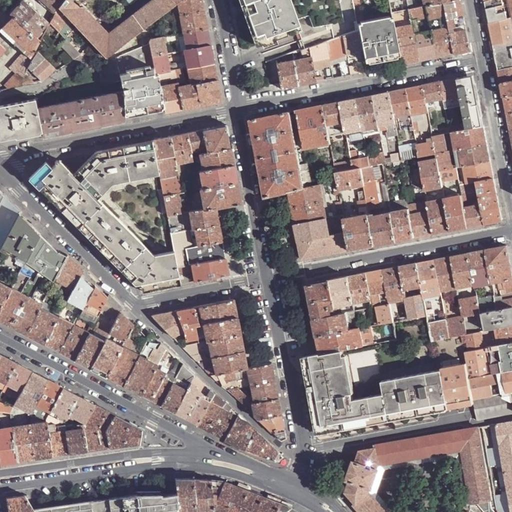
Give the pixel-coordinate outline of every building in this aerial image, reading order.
[(49,23),(49,22),(25,0),(24,0),(11,14),(14,16),(36,36),(49,23)] [(40,0),(55,13),(64,0),(40,0)] [(182,0),(156,0),(155,1),(153,2),(142,11),(142,10),(140,11),(141,12),(136,16),(135,15),(134,16),(134,17),(122,26),(122,25),(121,26),(121,27),(109,36),(106,34),(106,33),(105,32),(104,32),(95,22),(96,22),(94,20),(94,21),(85,11),(84,9),(83,9),(80,5),(79,6),(72,0),(65,0),(59,10),(69,19),(94,45),(107,57),(157,20),(156,20),(172,8),(174,7),(179,2),(182,0)] [(206,11),(203,0),(182,0),(179,2),(181,15),(206,11)] [(262,43),(246,0),(242,0),(259,44),(262,43)] [(246,0),(262,43),(264,42),(278,37),(303,28),(310,47),(311,46),(327,41),(335,38),(343,35),(360,29),(359,23),(354,0),(246,0)] [(354,0),(359,23),(364,21),(359,0),(354,0)] [(389,0),(392,11),(404,9),(402,0),(389,0)] [(462,10),(460,0),(453,0),(444,2),(449,26),(449,28),(465,24),(462,10)] [(505,5),(503,0),(486,0),(485,0),(487,7),(488,12),(490,22),(509,18),(507,10),(501,11),(499,7),(505,5)] [(432,29),(449,26),(444,2),(426,5),(429,16),(432,29)] [(412,19),(429,16),(426,5),(425,5),(414,8),(409,8),(412,19)] [(0,29),(1,30),(14,16),(11,14),(5,8),(1,13),(0,13),(0,29)] [(402,64),(419,60),(414,34),(412,24),(412,19),(409,8),(404,9),(392,11),(393,16),(401,55),(402,64)] [(69,19),(59,10),(50,23),(50,24),(59,33),(69,19)] [(209,28),(206,11),(181,15),(185,33),(209,28)] [(35,50),(40,40),(36,36),(14,16),(1,30),(25,52),(31,58),(35,50)] [(364,21),(359,23),(360,29),(364,48),(364,50),(365,57),(366,62),(401,55),(393,16),(364,21)] [(492,35),(494,44),(511,40),(511,17),(509,18),(490,22),(492,35)] [(466,29),(465,24),(449,28),(450,32),(466,29)] [(437,57),(454,53),(450,32),(449,28),(449,26),(432,29),(432,30),(437,57)] [(158,30),(155,28),(146,41),(149,43),(151,41),(152,39),(158,30)] [(212,45),(209,28),(185,33),(187,47),(188,50),(212,45)] [(343,35),(347,54),(362,48),(364,48),(360,29),(343,35)] [(454,53),(470,50),(468,39),(466,29),(450,32),(454,53)] [(419,60),(437,57),(432,30),(417,33),(414,34),(419,60)] [(330,57),(331,60),(347,54),(343,35),(335,38),(327,41),(330,57)] [(168,54),(164,37),(152,39),(151,41),(154,56),(168,54)] [(278,37),(264,42),(266,46),(280,41),(278,37)] [(497,58),(499,69),(511,66),(511,40),(494,44),(497,58)] [(74,59),(81,55),(66,41),(60,47),(74,59)] [(116,58),(121,73),(156,67),(154,56),(151,41),(149,43),(148,45),(147,45),(143,47),(116,58)] [(313,60),(330,57),(327,41),(311,46),(312,55),(313,56),(313,60)] [(216,62),(212,45),(188,50),(185,50),(188,68),(216,62)] [(304,55),(312,55),(311,46),(310,47),(302,49),(302,50),(304,55)] [(36,82),(27,74),(29,68),(42,81),(55,68),(41,54),(38,52),(38,53),(35,50),(31,58),(25,52),(11,66),(17,73),(5,85),(8,89),(22,84),(36,82)] [(67,65),(72,61),(64,53),(60,58),(67,65)] [(172,71),(168,54),(154,56),(156,67),(157,73),(160,73),(172,71)] [(340,61),(348,58),(347,54),(331,60),(331,63),(331,64),(340,61)] [(300,85),(317,81),(317,78),(315,67),(313,60),(313,56),(295,60),(300,85)] [(317,66),(331,63),(331,60),(330,57),(313,60),(315,67),(317,66)] [(351,74),(359,73),(356,59),(354,60),(354,57),(348,58),(351,74)] [(362,72),(368,71),(366,62),(365,57),(360,58),(362,72)] [(108,83),(123,80),(121,73),(116,58),(110,60),(109,60),(103,62),(108,83)] [(342,76),(351,74),(348,58),(340,61),(342,76)] [(282,88),(300,85),(295,60),(278,64),(281,82),(282,88)] [(219,79),(216,62),(188,68),(189,71),(191,80),(192,84),(219,79)] [(511,66),(499,69),(500,74),(501,77),(502,82),(511,80),(511,66)] [(125,90),(126,114),(165,107),(161,86),(161,83),(161,80),(160,73),(157,73),(156,67),(121,73),(123,80),(124,87),(125,87),(125,90)] [(178,83),(185,81),(182,69),(176,70),(177,78),(178,82),(178,83)] [(160,73),(161,80),(163,80),(177,78),(176,70),(174,70),(172,71),(160,73)] [(467,76),(458,78),(461,97),(463,102),(463,105),(473,103),(473,102),(480,100),(480,99),(473,101),(471,93),(478,92),(477,88),(476,83),(467,76)] [(458,78),(441,81),(444,99),(445,100),(454,98),(461,97),(458,78)] [(223,101),(219,79),(192,84),(179,86),(184,109),(223,101)] [(511,80),(502,82),(503,86),(503,90),(504,96),(511,94),(511,80)] [(444,99),(441,81),(424,85),(427,102),(444,99)] [(165,112),(184,109),(179,86),(178,83),(178,82),(161,86),(165,107),(165,112)] [(407,88),(412,115),(424,112),(429,111),(428,108),(427,102),(424,85),(407,88)] [(390,92),(395,118),(412,115),(407,88),(390,92)] [(103,125),(126,120),(126,114),(125,90),(38,108),(43,132),(44,136),(103,125)] [(374,95),(380,126),(396,123),(395,118),(390,92),(374,95)] [(480,99),(478,92),(471,93),(473,101),(480,99)] [(380,126),(374,95),(357,98),(363,130),(366,129),(380,126)] [(363,130),(357,98),(341,101),(344,121),(345,125),(347,133),(363,130)] [(445,105),(447,110),(463,106),(463,105),(463,102),(455,104),(454,98),(445,100),(445,105)] [(0,127),(3,140),(43,132),(38,108),(36,99),(0,106),(0,127)] [(427,102),(428,108),(445,105),(445,100),(444,99),(427,102)] [(483,115),(480,100),(473,102),(473,103),(463,105),(463,106),(468,126),(468,129),(485,126),(483,115)] [(341,101),(324,105),(328,125),(343,122),(344,121),(341,101)] [(324,105),(299,110),(302,129),(306,149),(331,143),(330,136),(329,132),(328,128),(328,125),(324,105)] [(252,120),(256,138),(294,130),(291,112),(252,120)] [(412,115),(413,121),(416,120),(416,121),(425,119),(424,112),(412,115)] [(329,132),(330,136),(344,133),(342,125),(343,125),(343,122),(328,125),(328,128),(332,127),(333,131),(329,132)] [(398,134),(396,123),(380,126),(380,132),(381,137),(385,137),(388,136),(398,134)] [(227,125),(204,129),(208,148),(208,150),(209,152),(232,147),(227,125)] [(380,132),(380,126),(366,129),(367,135),(380,132)] [(486,133),(485,126),(468,129),(453,132),(456,146),(457,150),(488,143),(486,133)] [(451,133),(451,129),(438,132),(437,128),(432,129),(434,136),(445,134),(450,133),(451,133)] [(204,129),(188,132),(192,151),(208,148),(204,129)] [(256,138),(259,158),(298,150),(294,130),(256,138)] [(188,132),(171,136),(177,163),(194,159),(192,151),(188,132)] [(437,153),(448,151),(446,137),(445,134),(434,136),(435,142),(437,153)] [(432,142),(431,136),(420,139),(419,135),(415,136),(417,142),(417,145),(432,142)] [(171,136),(154,139),(154,140),(161,174),(161,176),(178,173),(177,163),(171,136)] [(79,170),(103,194),(114,183),(161,174),(154,140),(97,152),(79,170)] [(417,145),(417,142),(400,146),(402,152),(403,160),(412,158),(420,157),(417,145)] [(435,142),(432,142),(417,145),(420,157),(437,153),(435,142)] [(349,144),(351,160),(359,158),(359,152),(358,149),(354,150),(353,143),(349,144)] [(490,150),(488,143),(457,150),(460,167),(464,166),(492,161),(490,153),(490,150)] [(385,155),(383,144),(380,144),(381,152),(377,153),(378,157),(385,155)] [(233,151),(232,147),(209,152),(205,153),(201,154),(204,170),(235,164),(233,151)] [(259,158),(263,179),(302,170),(301,165),(298,150),(259,158)] [(440,171),(454,168),(451,150),(448,151),(437,153),(438,159),(440,171)] [(403,160),(402,152),(392,154),(392,157),(393,162),(396,161),(400,161),(403,160)] [(385,158),(385,155),(378,157),(369,159),(370,166),(373,166),(386,163),(385,158)] [(369,159),(368,157),(359,158),(351,160),(351,161),(353,170),(361,168),(370,166),(369,159)] [(421,162),(420,157),(412,158),(414,165),(421,163),(421,162)] [(426,191),(443,187),(443,185),(443,182),(440,171),(438,159),(421,162),(421,163),(426,191)] [(30,178),(72,220),(77,215),(82,220),(84,221),(103,203),(99,198),(103,194),(79,170),(74,174),(60,160),(59,161),(57,160),(55,162),(56,164),(52,168),(46,162),(30,178)] [(353,170),(351,161),(335,164),(337,171),(337,173),(353,170)] [(495,178),(492,161),(464,166),(465,169),(468,183),(470,183),(478,181),(495,178)] [(238,181),(235,164),(204,170),(201,171),(204,188),(238,181)] [(369,211),(381,208),(373,166),(370,166),(361,168),(365,186),(365,191),(367,200),(369,211)] [(446,181),(459,178),(458,170),(457,167),(454,168),(440,171),(443,182),(446,181)] [(340,191),(365,186),(361,168),(353,170),(337,173),(338,181),(340,186),(340,191)] [(305,188),(312,186),(309,169),(302,170),(305,179),(305,188)] [(263,179),(267,197),(290,192),(290,191),(305,188),(305,179),(302,170),(263,179)] [(161,176),(161,174),(114,183),(103,194),(99,198),(103,203),(154,254),(158,253),(157,252),(175,249),(172,233),(169,215),(168,212),(164,213),(159,189),(163,188),(162,180),(161,176)] [(181,184),(179,177),(162,180),(163,188),(165,196),(180,193),(182,192),(181,184)] [(486,224),(503,221),(499,199),(495,178),(478,181),(479,187),(482,204),(486,224)] [(199,189),(198,181),(181,184),(182,192),(199,189)] [(238,181),(204,188),(202,189),(205,208),(217,206),(217,207),(242,202),(238,181)] [(296,224),(328,218),(322,184),(312,186),(305,188),(290,191),(290,192),(296,224)] [(164,213),(168,212),(165,196),(163,188),(159,189),(164,213)] [(169,215),(183,213),(180,193),(165,196),(168,212),(169,215)] [(465,208),(478,205),(475,193),(463,195),(465,208)] [(0,201),(0,249),(2,246),(18,213),(20,211),(3,195),(0,201)] [(452,231),(469,227),(465,208),(463,195),(446,199),(452,231)] [(435,234),(452,231),(446,199),(429,202),(435,234)] [(362,215),(370,214),(369,211),(367,200),(361,201),(359,202),(362,215)] [(415,238),(435,234),(429,202),(409,206),(409,209),(415,238)] [(84,221),(78,226),(143,291),(181,283),(178,267),(175,250),(158,253),(154,254),(103,203),(84,221)] [(469,227),(486,224),(482,204),(478,205),(465,208),(469,227)] [(220,223),(217,207),(217,206),(205,208),(201,209),(198,210),(191,211),(194,228),(196,228),(220,223)] [(398,241),(415,238),(409,209),(405,209),(392,212),(398,241)] [(193,228),(194,228),(191,211),(187,212),(183,213),(169,215),(172,233),(191,229),(193,228)] [(391,243),(398,241),(392,212),(370,217),(376,245),(391,243)] [(18,213),(2,246),(10,250),(10,251),(14,254),(12,257),(17,260),(19,256),(26,261),(40,234),(18,213)] [(352,250),(376,245),(370,217),(370,214),(362,215),(348,218),(346,218),(347,225),(348,232),(352,250)] [(82,220),(77,215),(72,220),(77,225),(82,220)] [(296,224),(299,242),(331,235),(328,218),(296,224)] [(223,241),(220,223),(196,228),(199,245),(223,241)] [(226,258),(223,241),(199,245),(199,246),(197,246),(192,232),(191,229),(172,233),(175,249),(175,250),(178,267),(193,264),(226,258)] [(303,260),(352,250),(348,232),(344,233),(331,235),(299,242),(303,260)] [(40,234),(26,261),(41,273),(39,276),(44,278),(48,281),(54,284),(57,278),(69,255),(59,253),(58,255),(53,250),(53,249),(53,247),(52,245),(40,234)] [(508,246),(487,250),(493,283),(499,282),(505,281),(511,279),(511,265),(511,261),(508,246)] [(487,250),(470,253),(476,285),(476,287),(493,283),(487,250)] [(470,253),(452,256),(459,289),(476,285),(470,253)] [(57,278),(63,282),(74,288),(81,276),(84,270),(69,255),(57,278)] [(452,256),(435,260),(441,292),(459,289),(452,256)] [(230,276),(226,258),(193,264),(194,271),(196,281),(230,276)] [(435,260),(418,263),(423,286),(424,294),(425,298),(442,294),(441,292),(435,260)] [(418,263),(401,267),(405,290),(420,287),(423,286),(418,263)] [(194,271),(193,264),(178,267),(181,283),(189,282),(188,272),(194,271)] [(401,267),(384,270),(388,291),(390,303),(407,300),(406,298),(407,298),(405,290),(401,267)] [(384,270),(367,273),(371,295),(388,291),(384,270)] [(21,271),(17,278),(27,283),(29,280),(30,278),(21,271)] [(367,273),(349,277),(354,303),(372,300),(371,295),(367,273)] [(93,290),(81,276),(74,288),(71,294),(67,302),(83,310),(93,290)] [(337,279),(331,280),(336,307),(339,306),(354,303),(349,277),(337,279)] [(63,282),(57,278),(54,284),(53,285),(60,288),(63,282)] [(511,299),(511,279),(505,281),(506,290),(501,290),(503,301),(511,299)] [(308,285),(315,319),(334,315),(333,312),(333,310),(337,309),(336,307),(331,280),(308,285)] [(0,310),(12,288),(0,281),(0,310)] [(33,299),(43,304),(51,289),(46,286),(41,283),(33,299)] [(79,317),(94,326),(104,307),(108,298),(96,286),(83,310),(79,317)] [(96,286),(95,286),(93,290),(83,310),(96,286)] [(0,319),(2,321),(12,325),(27,296),(22,293),(12,288),(0,310),(0,319)] [(390,303),(388,291),(371,295),(372,300),(374,307),(378,307),(390,304),(390,303)] [(412,319),(428,316),(425,298),(424,294),(421,295),(407,298),(406,298),(407,300),(410,319),(412,319)] [(104,307),(118,316),(121,312),(122,312),(123,309),(110,295),(108,298),(104,307)] [(497,303),(495,295),(478,297),(481,314),(498,310),(497,303)] [(19,329),(27,334),(41,307),(43,304),(33,299),(27,296),(12,325),(19,329)] [(464,317),(481,314),(478,297),(461,300),(464,317)] [(234,299),(200,306),(202,312),(202,316),(204,322),(238,316),(234,299)] [(511,299),(503,301),(500,302),(497,303),(498,310),(511,307),(511,299)] [(381,324),(394,322),(390,304),(378,307),(380,318),(381,324)] [(37,339),(45,343),(59,317),(41,307),(27,334),(37,339)] [(194,307),(177,311),(184,331),(186,339),(198,337),(198,336),(195,324),(199,323),(200,323),(197,314),(194,307)] [(496,329),(511,325),(511,307),(498,310),(481,314),(464,317),(468,334),(481,332),(496,329)] [(153,315),(174,337),(184,331),(177,311),(153,315)] [(350,326),(358,325),(356,311),(348,312),(350,326)] [(126,340),(134,325),(122,312),(121,312),(118,316),(116,321),(110,332),(114,335),(117,336),(126,340)] [(315,319),(318,336),(351,330),(350,326),(348,312),(338,314),(334,315),(315,319)] [(241,333),(238,316),(204,322),(205,326),(208,340),(209,340),(241,333)] [(53,348),(61,352),(75,325),(59,317),(45,343),(53,348)] [(463,335),(468,334),(464,317),(461,317),(447,320),(450,338),(463,335)] [(103,340),(105,342),(107,338),(110,332),(116,321),(114,319),(111,322),(109,326),(105,334),(103,340)] [(450,338),(447,320),(430,323),(433,341),(437,340),(450,338)] [(364,346),(397,339),(394,322),(381,324),(376,325),(361,328),(364,346)] [(70,357),(76,360),(90,334),(75,325),(61,352),(70,357)] [(511,342),(511,325),(496,329),(498,339),(499,345),(511,342)] [(362,346),(364,346),(361,328),(351,330),(318,336),(321,353),(321,354),(344,350),(362,346)] [(471,352),(484,349),(481,332),(468,334),(468,337),(471,352)] [(245,350),(241,333),(209,340),(213,357),(245,350)] [(83,364),(91,368),(105,342),(103,340),(93,335),(90,334),(76,360),(83,364)] [(123,346),(126,340),(117,336),(115,339),(114,341),(123,346)] [(99,372),(107,376),(123,346),(114,341),(107,338),(105,342),(91,368),(99,372)] [(132,344),(126,340),(123,346),(129,350),(132,344)] [(199,354),(197,342),(187,344),(182,345),(192,356),(199,354)] [(511,370),(511,342),(499,345),(494,347),(484,349),(471,352),(466,353),(468,363),(471,378),(500,372),(511,370)] [(147,359),(158,366),(163,358),(168,349),(163,344),(157,355),(152,352),(147,359)] [(115,381),(124,386),(140,356),(129,350),(123,346),(107,376),(115,381)] [(248,367),(245,350),(213,357),(215,366),(216,374),(248,367)] [(448,403),(442,370),(384,381),(386,394),(354,400),(344,350),(321,354),(321,353),(306,356),(321,428),(448,403)] [(0,354),(0,379),(5,382),(7,384),(17,363),(9,359),(0,354)] [(135,391),(142,395),(157,369),(158,366),(147,359),(140,356),(124,386),(135,391)] [(306,356),(303,357),(318,434),(321,428),(306,356)] [(215,366),(213,357),(207,358),(196,361),(205,369),(215,366)] [(170,376),(176,379),(184,364),(180,360),(170,376)] [(273,362),(248,367),(252,385),(276,380),(273,362)] [(25,367),(17,363),(7,384),(22,392),(33,371),(25,367)] [(452,425),(479,420),(475,399),(471,378),(468,363),(442,368),(442,370),(448,403),(449,408),(452,425)] [(196,375),(184,364),(176,379),(176,380),(178,381),(190,387),(193,382),(196,375)] [(205,369),(211,375),(216,374),(215,366),(205,369)] [(211,375),(228,390),(244,386),(252,385),(248,367),(216,374),(211,375)] [(152,400),(162,406),(174,383),(176,380),(176,379),(170,376),(157,369),(142,395),(152,400)] [(511,370),(500,372),(504,393),(511,391),(511,370)] [(40,375),(33,371),(22,392),(19,398),(15,405),(31,413),(35,404),(48,379),(40,375)] [(504,393),(500,372),(471,378),(475,399),(504,393)] [(193,382),(199,389),(203,382),(196,375),(193,382)] [(48,379),(35,404),(50,412),(52,410),(63,388),(56,384),(48,379)] [(279,397),(276,380),(252,385),(254,396),(255,402),(279,397)] [(182,416),(188,419),(200,398),(203,394),(199,389),(193,382),(190,387),(188,391),(175,413),(182,416)] [(207,386),(203,382),(199,389),(203,394),(207,386)] [(169,409),(175,413),(188,391),(177,385),(174,383),(162,406),(169,409)] [(22,392),(7,384),(5,387),(4,390),(19,398),(22,392)] [(252,385),(244,386),(251,396),(254,396),(252,385)] [(200,398),(205,400),(212,390),(207,386),(203,394),(200,398)] [(244,403),(255,402),(254,396),(251,396),(244,386),(228,390),(244,403)] [(63,388),(52,410),(57,413),(67,418),(68,417),(69,415),(79,396),(71,392),(63,388)] [(205,400),(211,403),(216,394),(212,390),(205,400)] [(479,420),(511,413),(511,391),(504,393),(475,399),(479,420)] [(211,432),(225,440),(239,414),(216,394),(211,403),(198,425),(211,432)] [(86,400),(79,396),(69,415),(71,416),(85,423),(95,405),(86,400)] [(282,413),(279,397),(255,402),(244,403),(259,418),(282,413)] [(193,423),(198,425),(211,403),(205,400),(200,398),(188,419),(193,423)] [(0,402),(0,411),(10,412),(11,412),(13,409),(0,402)] [(321,428),(318,434),(319,434),(449,408),(448,403),(321,428)] [(88,451),(111,448),(106,431),(115,415),(105,410),(95,405),(85,423),(85,424),(84,427),(84,429),(88,451)] [(0,428),(13,427),(11,414),(10,412),(0,411),(0,428)] [(259,418),(281,440),(286,438),(282,413),(259,418)] [(49,414),(47,418),(47,420),(47,423),(48,427),(54,426),(58,419),(55,417),(49,414)] [(245,450),(257,431),(239,414),(225,440),(235,445),(245,450)] [(140,444),(142,430),(128,422),(115,415),(106,431),(111,448),(140,444)] [(511,421),(497,424),(511,510),(511,421)] [(36,459),(53,456),(49,434),(48,427),(47,423),(31,425),(36,459)] [(497,424),(491,425),(506,511),(511,511),(511,510),(506,477),(504,463),(497,424)] [(18,461),(36,459),(31,425),(13,427),(18,461)] [(489,425),(483,426),(496,495),(502,494),(489,425)] [(15,462),(18,461),(13,427),(0,428),(0,456),(1,464),(15,462)] [(492,501),(479,427),(459,430),(463,450),(472,504),(483,502),(490,501),(492,501)] [(70,454),(88,451),(84,429),(66,431),(70,454)] [(463,450),(459,430),(376,445),(380,465),(463,450)] [(53,456),(70,454),(66,431),(55,433),(49,434),(53,456)] [(257,431),(245,450),(262,456),(279,461),(284,457),(257,431)] [(357,462),(378,470),(380,465),(376,445),(375,446),(375,448),(361,451),(357,462)] [(458,458),(463,450),(380,465),(378,470),(380,470),(385,471),(458,458)] [(463,450),(458,458),(466,505),(472,504),(463,450)] [(357,462),(355,462),(349,481),(351,482),(372,489),(373,489),(380,470),(378,470),(357,462)] [(385,471),(380,470),(373,489),(372,489),(370,493),(378,492),(385,471)] [(176,480),(179,511),(181,511),(197,511),(193,480),(176,480)] [(197,511),(196,511),(212,511),(226,481),(210,481),(193,480),(197,511)] [(226,481),(212,511),(239,511),(249,491),(226,481)] [(372,489),(351,482),(347,492),(357,503),(355,505),(356,506),(370,493),(372,489)] [(239,511),(287,511),(292,508),(249,491),(239,511)] [(395,511),(378,492),(370,493),(387,511),(395,511)] [(361,511),(387,511),(370,493),(356,506),(361,511)] [(136,495),(34,510),(35,511),(179,511),(177,494),(158,497),(158,494),(136,495)] [(7,498),(9,511),(35,511),(34,510),(25,495),(22,495),(7,498)] [(487,511),(490,501),(483,502),(481,511),(487,511)]
